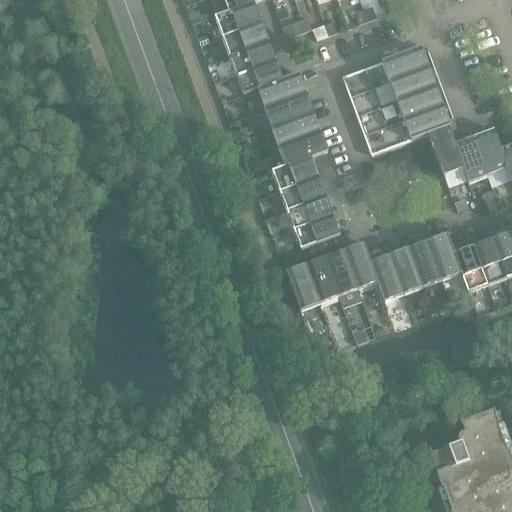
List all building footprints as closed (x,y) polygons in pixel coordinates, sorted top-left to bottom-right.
[(223,0),(229,16),(255,7),(273,1),(273,0),(223,0)] [(408,11),(408,9),(404,0),(402,0),(395,3),(399,14),(408,11)] [(223,41),(262,26),(255,7),(229,16),(216,21),(223,41)] [(373,11),(365,14),(369,25),(378,22),(373,11)] [(361,28),(369,25),(365,14),(357,17),(361,28)] [(292,28),(296,39),(304,36),(300,25),(292,28)] [(325,28),(329,40),(338,37),(334,25),(325,28)] [(269,45),(265,36),(262,26),(223,41),(230,60),(269,45)] [(292,28),(283,32),(287,43),(296,39),(292,28)] [(276,64),(269,45),(230,60),(237,79),(276,64)] [(390,86),(369,94),(391,153),(429,139),(430,142),(451,134),(453,137),(458,135),(457,132),(453,120),(447,122),(422,53),(383,68),(390,86)] [(283,83),(281,78),(276,64),(237,79),(245,99),(258,94),(258,93),(283,84),(283,83)] [(258,93),(258,94),(265,113),(307,97),(299,77),(283,83),(283,84),(258,93)] [(265,113),(272,132),(314,116),(307,97),(265,113)] [(321,136),(314,116),(272,132),(279,151),(321,136)] [(494,133),(474,141),(489,179),(507,173),(508,172),(500,153),(501,152),(494,133)] [(451,134),(430,142),(432,148),(434,152),(444,180),(464,173),(465,173),(455,148),(456,147),(455,144),(453,140),(453,137),(451,134)] [(329,156),(321,136),(279,151),(286,170),(312,161),(312,162),(329,156)] [(474,141),(456,147),(455,148),(465,173),(464,173),(469,187),(489,179),(474,141)] [(511,187),(511,148),(501,152),(500,153),(508,172),(507,173),(511,187)] [(272,175),(280,195),(319,181),(312,162),(312,161),(286,170),(272,175)] [(280,195),(287,214),(326,200),(319,181),(280,195)] [(287,214),(294,233),(333,219),(326,200),(287,214)] [(344,247),(341,239),(333,219),(294,233),(301,251),(293,254),(297,264),(344,247)] [(508,282),(511,280),(511,222),(506,225),(504,226),(508,237),(498,241),(493,242),(508,282)] [(448,238),(452,236),(448,225),(440,228),(444,239),(433,244),(428,245),(442,284),(462,277),(454,257),(455,257),(448,238)] [(498,241),(494,230),(485,233),(489,244),(479,248),(474,250),(489,289),(508,282),(493,242),(498,241)] [(433,244),(429,232),(420,235),(425,246),(414,250),(409,252),(423,291),(442,284),(428,245),(433,244)] [(479,248),(475,237),(466,240),(470,251),(455,257),(454,257),(462,277),(469,296),(489,289),(474,250),(479,248)] [(414,250),(410,239),(401,242),(406,254),(395,257),(390,259),(404,298),(423,291),(409,252),(414,250)] [(395,257),(391,246),(382,249),(386,261),(372,266),(371,266),(378,287),(377,287),(384,306),(404,298),(390,259),(395,257)] [(365,247),(345,254),(359,294),(377,287),(378,287),(371,266),(372,266),(365,247)] [(340,301),(359,294),(345,254),(325,261),(340,301)] [(320,308),(340,301),(325,261),(306,269),(320,308)] [(306,269),(286,276),(301,315),(320,308),(306,269)] [(511,511),(511,460),(509,453),(508,454),(499,430),(501,430),(495,414),(462,427),(465,436),(460,438),(458,443),(460,447),(431,458),(438,476),(437,476),(441,488),(449,511),(511,511)]
